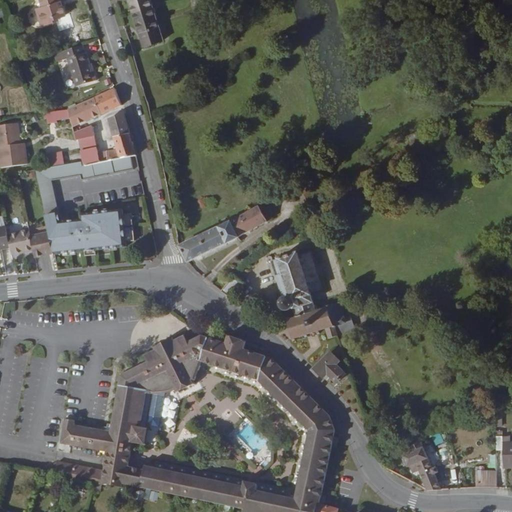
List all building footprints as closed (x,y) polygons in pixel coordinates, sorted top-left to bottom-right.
[(62,1),(61,0),(39,0),(41,6),(35,9),(39,24),(56,19),(55,18),(63,16),(60,6),(57,6),(56,3),(59,1),(62,1)] [(151,0),(129,0),(132,8),(152,2),(151,0)] [(163,36),(152,2),(132,8),(139,27),(143,26),(146,33),(141,35),(143,43),(163,36)] [(81,33),(91,30),(88,20),(78,23),(81,33)] [(80,46),(52,54),(54,63),(65,59),(74,88),(94,82),(91,70),(89,70),(84,52),(82,53),(80,46)] [(107,93),(113,110),(123,106),(117,88),(107,93)] [(97,97),(103,114),(113,110),(107,93),(97,97)] [(69,109),(74,127),(103,114),(97,97),(69,109)] [(131,133),(126,115),(112,120),(117,138),(131,133)] [(30,163),(27,151),(22,151),(17,122),(0,125),(0,153),(3,168),(30,163)] [(78,131),(80,139),(95,134),(93,125),(78,131)] [(131,133),(117,138),(119,145),(120,148),(134,144),(131,133)] [(80,139),(86,164),(102,162),(100,152),(95,134),(80,139)] [(117,149),(109,151),(111,160),(131,157),(137,156),(135,144),(134,144),(120,148),(117,149)] [(100,152),(102,162),(111,160),(109,151),(100,152)] [(49,155),(51,168),(67,165),(65,152),(49,155)] [(51,168),(37,170),(44,205),(56,203),(51,179),(80,174),(81,179),(133,170),(131,157),(111,160),(102,162),(86,164),(84,164),(82,162),(67,165),(51,168)] [(56,203),(44,205),(49,226),(51,233),(55,254),(86,251),(97,250),(127,247),(127,241),(135,241),(131,209),(123,210),(122,204),(101,206),(101,212),(80,215),(78,206),(57,208),(56,203)] [(196,238),(180,245),(188,263),(201,255),(267,220),(267,221),(275,218),(267,203),(260,207),(259,205),(229,222),(196,238)] [(0,226),(0,248),(10,246),(8,235),(5,225),(0,226)] [(49,226),(31,231),(32,237),(51,233),(49,226)] [(30,230),(13,234),(17,255),(35,250),(32,237),(31,231),(30,230)] [(37,257),(55,254),(51,233),(32,237),(35,250),(37,257)] [(13,234),(8,235),(10,246),(12,256),(17,255),(13,234)] [(315,310),(317,309),(311,291),(325,287),(313,249),(299,254),(298,252),(271,261),(283,298),(280,300),(280,303),(281,306),(284,308),(286,309),(288,308),(290,307),(293,303),(297,316),(312,311),(311,309),(314,308),(315,310)] [(244,281),(235,273),(222,289),(234,297),(244,281)] [(340,302),(329,305),(336,324),(346,321),(340,302)] [(290,335),(291,338),(293,337),(294,339),(297,339),(296,337),(305,334),(306,335),(308,334),(308,333),(316,330),(317,332),(321,331),(320,329),(327,327),(329,336),(339,335),(336,324),(329,305),(329,303),(326,304),(326,306),(317,309),(315,310),(314,308),(311,309),(312,311),(297,316),(290,318),(289,315),(287,316),(288,318),(285,319),(286,322),(288,321),(292,334),(290,335)] [(272,357),(245,348),(247,340),(229,334),(227,342),(204,335),(191,342),(188,335),(177,340),(176,336),(171,338),(172,340),(161,345),(160,343),(155,345),(157,349),(146,353),(149,360),(122,372),(111,429),(75,422),(76,417),(67,415),(62,439),(107,448),(103,469),(58,460),(56,473),(96,481),(103,483),(105,485),(107,485),(108,485),(109,484),(116,485),(115,487),(119,488),(120,486),(126,488),(127,489),(130,488),(128,485),(130,484),(146,488),(241,509),(241,511),(242,511),(244,511),(248,511),(316,511),(317,508),(318,505),(316,504),(333,431),(328,416),(283,368),(272,357)] [(332,352),(315,367),(324,376),(328,372),(337,381),(346,372),(338,363),(339,361),(332,352)] [(492,384),(480,392),(489,410),(501,403),(492,384)] [(491,438),(490,452),(497,452),(496,469),(511,469),(511,443),(498,443),(498,439),(491,438)] [(430,489),(440,489),(434,474),(437,473),(435,468),(432,468),(420,442),(411,447),(430,489)] [(489,488),(490,471),(469,472),(469,488),(489,488)]
